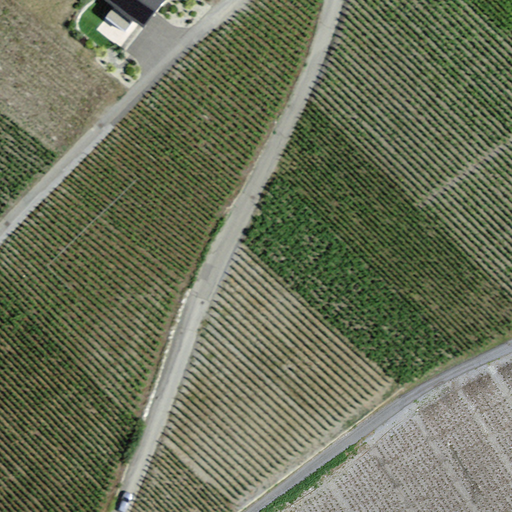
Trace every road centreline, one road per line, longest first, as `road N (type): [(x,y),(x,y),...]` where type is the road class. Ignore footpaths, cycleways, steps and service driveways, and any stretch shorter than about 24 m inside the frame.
road 1 (unclassified): [(333,0),(301,92),(218,259),(119,511)]
road 2 (unclassified): [(0,233),(233,0)]
road 3 (track): [(256,511),(385,413),(511,345)]
